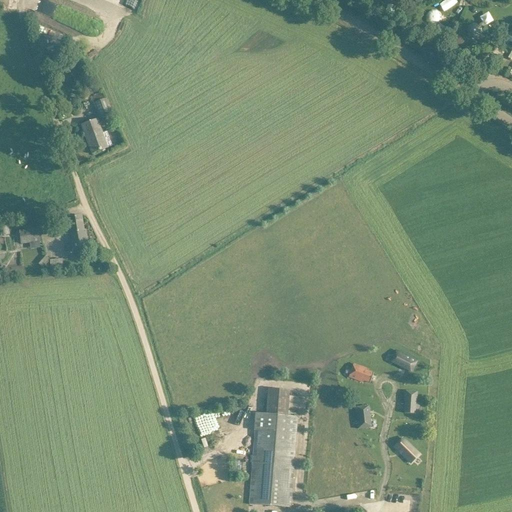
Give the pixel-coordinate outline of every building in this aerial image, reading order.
[(441,17),(440,15),(439,13),(438,12),(436,11),(434,11),(432,11),(429,12),(428,12),(427,13),(426,14),(426,16),(425,18),(426,20),(426,21),(427,23),(428,25),(430,26),(432,26),(434,26),(436,26),(437,25),(439,24),(440,23),(440,21),(441,19),(441,17)] [(480,25),(479,26),(478,24),(476,24),(474,23),(472,24),(470,24),(469,25),(468,27),(467,29),(466,30),(466,32),(467,33),(467,34),(468,35),(468,36),(469,37),(471,38),(472,38),(473,39),(474,39),(476,39),(477,38),(479,37),(480,36),(481,35),(482,32),(482,31),(482,29),(481,28),(481,27),(480,25)] [(463,43),(458,34),(449,40),(455,49),(463,43)] [(479,60),(474,62),(477,69),(482,67),(479,60)] [(100,119),(112,114),(106,99),(105,100),(102,93),(92,96),(95,103),(94,104),(100,119)] [(92,153),(108,148),(112,146),(107,132),(103,134),(97,120),(82,125),(92,153)] [(69,252),(79,250),(88,248),(85,230),(84,231),(81,216),(68,218),(73,244),(68,245),(69,252)] [(19,231),(21,244),(41,241),(38,223),(24,225),(24,230),(19,231)] [(63,270),(62,259),(50,260),(45,256),(38,264),(42,268),(49,261),(50,271),(63,270)] [(412,373),(418,361),(395,350),(391,357),(393,358),(390,363),(410,373),(410,372),(412,373)] [(353,364),(349,377),(363,383),(363,381),(370,383),(373,374),(367,371),(368,370),(353,364)] [(266,414),(256,413),(249,505),(291,508),(298,417),(288,416),(290,391),(268,389),(266,414)] [(416,414),(417,392),(404,391),(403,402),(404,402),(404,414),(416,414)] [(368,406),(355,408),(358,429),(371,428),(368,406)] [(403,439),(395,447),(411,463),(419,455),(403,439)]
